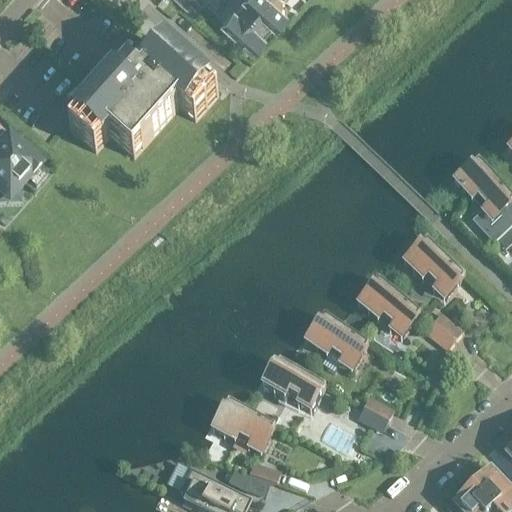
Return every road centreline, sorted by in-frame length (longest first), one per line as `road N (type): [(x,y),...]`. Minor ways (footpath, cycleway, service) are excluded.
road 1 (residential): [(511,397),(387,511)]
road 2 (residential): [(136,0),(235,90)]
